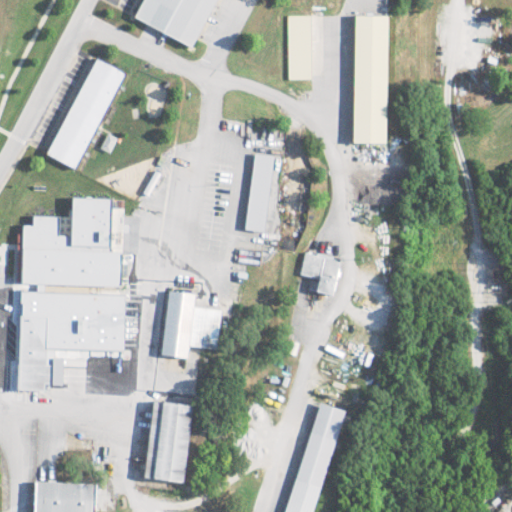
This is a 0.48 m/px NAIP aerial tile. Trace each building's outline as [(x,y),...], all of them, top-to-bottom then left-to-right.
[(214,0),(140,0),(131,21),(192,49),(214,0)] [(286,79),(307,79),(307,15),(285,16),(286,79)] [(346,142),(382,143),(383,132),(380,132),(381,16),(348,16),(346,142)] [(43,156),(74,170),(119,72),(88,57),(43,156)] [(241,230),(261,232),(269,155),(249,154),(241,230)] [(14,283),(113,288),(115,252),(105,252),(106,225),(113,226),(113,228),(122,228),(123,200),(66,197),(65,217),(28,215),(27,225),(17,225),(14,283)] [(297,275),(313,278),(309,291),(330,296),(339,260),(302,251),(297,275)] [(40,384),(57,384),(58,373),(51,373),(53,317),(15,316),(12,390),(40,391),(40,384)] [(175,483),(185,405),(146,400),(136,478),(175,483)] [(307,511),(337,410),(311,402),(279,511),(307,511)] [(87,511),(88,483),(28,482),(27,511),(87,511)]
